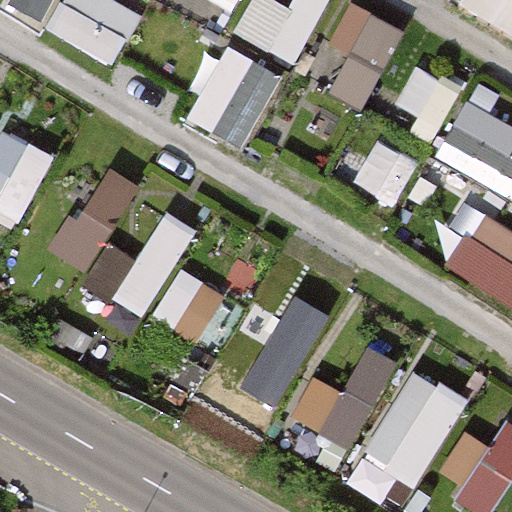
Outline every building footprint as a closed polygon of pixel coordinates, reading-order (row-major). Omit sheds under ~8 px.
[(12,0),(55,19),(63,0),(12,0)] [(69,0),(58,30),(127,57),(148,0),(69,0)] [(257,0),(245,27),(306,56),(333,0),(257,0)] [(376,0),(357,0),(340,32),(359,43),(335,85),(371,105),(417,23),(376,0)] [(511,0),(469,0),(469,4),(511,18),(511,0)] [(184,110),(217,48),(170,24),(137,86),(184,110)] [(257,51),(219,127),(253,144),(291,67),(257,51)] [(447,123),(468,76),(425,57),(404,103),(447,123)] [(511,185),(511,110),(475,92),(445,153),(511,185)] [(12,122),(0,144),(0,212),(22,224),(63,149),(12,122)] [(387,132),(361,175),(402,200),(428,156),(387,132)] [(116,157),(59,242),(94,266),(151,180),(116,157)] [(148,312),(208,225),(177,204),(143,254),(119,237),(93,274),(148,312)] [(511,295),(511,228),(486,212),(456,260),(511,295)] [(159,311),(201,338),(234,287),(192,260),(159,311)] [(285,283),(260,326),(312,357),(357,280),(329,264),(309,297),(285,283)] [(371,338),(348,384),(321,370),(301,410),(360,439),(403,354),(371,338)] [(370,443),(424,478),(478,395),(425,360),(370,443)] [(511,415),(461,490),(493,511),(497,511),(511,490),(511,415)]
